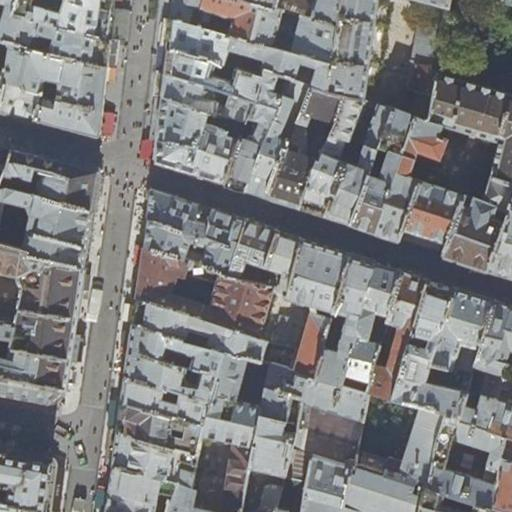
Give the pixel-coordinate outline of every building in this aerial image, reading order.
[(111,39),(109,38),(14,13),(17,0),(0,0),(0,40),(107,68),(109,52),(111,39)] [(17,0),(14,13),(109,38),(112,9),(113,0),(17,0)] [(173,0),(173,5),(171,18),(197,26),(202,9),(232,18),(228,36),(332,66),(338,27),(312,19),(291,13),(292,8),(283,6),(281,10),(275,9),(242,0),(173,0)] [(242,0),(275,9),(277,0),(317,0),(312,19),(338,27),(341,0),(242,0)] [(359,228),(375,233),(416,118),(427,122),(436,76),(449,0),(341,0),(338,27),(332,66),(329,94),(344,98),(361,102),(366,67),(367,67),(373,22),(372,22),(375,0),(422,0),(435,3),(429,25),(419,23),(408,86),(411,91),(418,92),(415,110),(410,108),(407,113),(394,109),(393,110),(379,149),(389,152),(379,180),(369,176),(352,225),(359,228)] [(169,38),(168,48),(216,62),(235,68),(248,73),(253,57),(264,61),(261,70),(288,80),(310,87),(329,94),(332,66),(228,36),(197,26),(171,18),(169,38)] [(56,125),(98,137),(100,135),(103,102),(107,68),(0,40),(0,73),(4,77),(0,103),(0,112),(33,121),(33,119),(56,125)] [(166,64),(165,72),(254,103),(259,76),(248,73),(235,68),(231,82),(211,76),(216,62),(168,48),(166,64)] [(234,188),(245,192),(288,80),(261,70),(259,76),(254,103),(243,130),(224,185),(234,188)] [(162,97),(162,100),(211,114),(222,116),(235,120),(239,129),(243,130),(254,103),(165,72),(163,89),(162,97)] [(405,239),(443,251),(442,255),(457,259),(488,270),(510,207),(511,198),(511,96),(436,76),(427,122),(416,118),(375,233),(400,241),(401,238),(405,239)] [(256,195),(268,199),(310,87),(288,80),(245,192),(256,195)] [(283,204),(300,209),(318,161),(318,160),(307,157),(304,128),(300,127),(300,124),(307,126),(311,116),(335,122),(344,98),(329,94),(310,87),(268,199),(283,204)] [(366,96),(364,103),(366,103),(377,106),(387,108),(388,101),(366,96)] [(326,217),(352,225),(369,176),(379,149),(393,110),(392,109),(387,108),(377,106),(363,146),(366,150),(359,168),(334,158),(337,149),(344,152),(347,152),(351,143),(352,143),(366,103),(364,103),(361,102),(344,98),(335,122),(331,132),(323,130),(319,133),(315,145),(317,149),(325,152),(321,162),(318,161),(300,209),(326,217)] [(189,175),(224,185),(243,130),(239,129),(235,120),(222,116),(215,135),(208,133),(202,127),(203,123),(207,125),(211,114),(162,100),(157,134),(153,162),(155,164),(189,175)] [(0,167),(0,186),(1,186),(4,175),(15,175),(32,178),(35,171),(41,172),(36,196),(93,212),(95,195),(98,174),(96,171),(51,158),(14,148),(8,169),(0,167)] [(29,255),(84,269),(86,255),(90,232),(93,212),(36,196),(1,186),(0,186),(0,229),(28,235),(25,248),(30,249),(29,255)] [(147,217),(148,217),(217,239),(228,243),(237,217),(223,213),(192,203),(151,189),(149,203),(147,217)] [(511,198),(510,207),(488,270),(503,275),(511,277),(511,198)] [(145,235),(144,245),(192,260),(209,267),(229,273),(239,239),(247,220),(237,217),(228,243),(217,239),(148,217),(145,235)] [(261,225),(247,220),(239,239),(229,273),(258,282),(278,231),(261,225)] [(297,237),(278,231),(258,282),(272,287),(272,288),(284,292),(285,296),(313,305),(307,326),(303,325),(304,322),(281,315),(273,342),(295,350),(290,367),(290,369),(314,376),(323,346),(333,311),(351,254),(326,246),(297,237)] [(62,390),(66,391),(75,333),(80,298),(84,269),(29,255),(30,249),(25,248),(0,242),(0,393),(26,398),(49,402),(61,393),(62,390)] [(209,267),(192,260),(144,245),(140,274),(136,298),(258,338),(272,288),(272,287),(258,282),(229,273),(209,267)] [(361,257),(351,254),(333,311),(346,315),(336,350),(323,346),(314,376),(341,384),(364,301),(377,263),(361,257)] [(392,400),(428,279),(417,275),(386,266),(377,263),(364,301),(341,384),(367,391),(368,393),(392,400)] [(446,285),(428,279),(392,400),(420,407),(442,413),(443,410),(459,415),(462,406),(471,375),(464,373),(459,391),(425,382),(431,364),(430,363),(455,288),(446,285)] [(471,293),(455,288),(430,363),(431,364),(464,373),(471,375),(475,365),(495,300),(471,293)] [(135,304),(133,323),(171,336),(171,337),(184,341),(188,328),(210,335),(207,347),(224,352),(249,358),(272,363),(287,366),(290,367),(295,350),(273,342),(258,338),(136,298),(135,304)] [(498,390),(507,363),(511,365),(511,305),(510,305),(495,300),(475,365),(488,369),(475,410),(462,406),(459,415),(443,410),(442,413),(424,489),(490,507),(504,449),(507,435),(488,430),(498,390)] [(127,361),(125,374),(174,390),(210,400),(224,352),(207,347),(184,341),(171,337),(171,336),(133,323),(131,336),(127,361)] [(241,511),(250,467),(257,430),(261,415),(298,424),(304,399),(280,392),(287,366),(272,363),(262,404),(248,401),(247,404),(237,402),(249,358),(224,352),(210,400),(204,426),(201,436),(233,443),(221,511),(216,511),(189,506),(191,487),(177,483),(169,507),(168,511),(241,511)] [(511,365),(507,363),(498,390),(488,430),(507,435),(511,437),(511,365)] [(344,511),(356,452),(368,393),(367,391),(341,384),(314,376),(290,369),(290,367),(287,366),(280,392),(304,399),(298,424),(285,476),(285,477),(306,482),(303,503),(300,511),(288,511),(289,511),(277,508),(275,511),(344,511)] [(123,389),(121,399),(204,426),(210,400),(174,390),(125,374),(123,389)] [(119,414),(117,430),(197,455),(201,436),(204,426),(121,399),(119,414)] [(356,452),(344,511),(418,511),(424,489),(442,413),(420,407),(401,465),(356,452)] [(250,467),(285,476),(298,424),(261,415),(257,430),(250,467)] [(115,446),(112,465),(177,483),(191,487),(197,455),(117,430),(115,446)] [(511,511),(511,451),(504,449),(490,507),(490,509),(500,511),(511,511)] [(0,454),(0,504),(38,511),(44,511),(47,493),(51,465),(0,454)] [(110,478),(109,491),(169,507),(177,483),(112,465),(110,478)] [(275,511),(277,508),(282,488),(271,485),(265,488),(260,510),(260,511),(275,511)] [(489,511),(490,509),(490,507),(424,489),(418,511),(489,511)] [(107,502),(105,511),(168,511),(169,507),(109,491),(107,502)]
